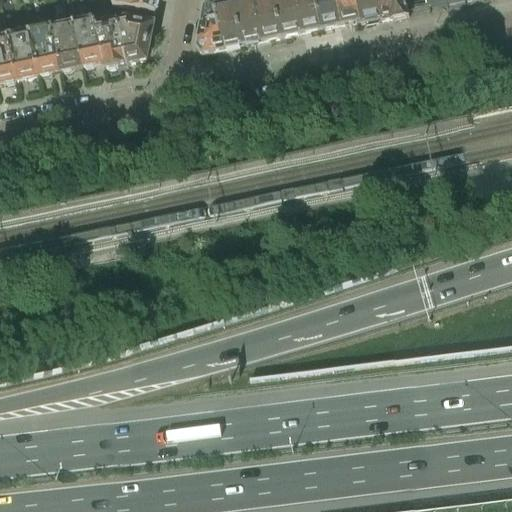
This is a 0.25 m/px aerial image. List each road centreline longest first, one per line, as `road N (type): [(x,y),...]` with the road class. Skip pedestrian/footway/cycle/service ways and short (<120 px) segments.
road 1 (motorway): [(511,265),(195,363),(0,407)]
road 2 (motorway): [(511,399),(0,460)]
road 3 (motorway): [(48,511),(511,457)]
road 4 (residential): [(169,97),(215,108),(396,72),(457,36),(511,25)]
road 5 (residential): [(169,97),(0,130)]
